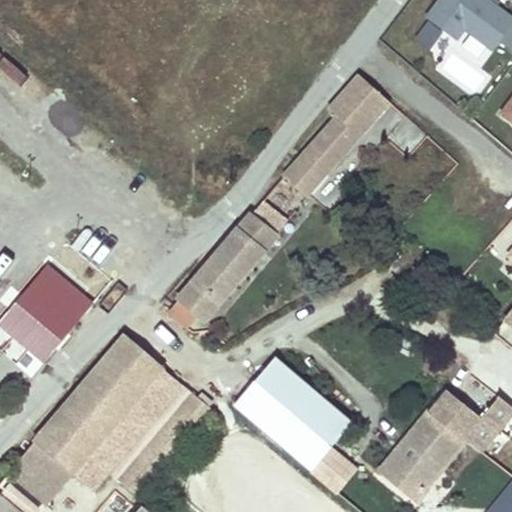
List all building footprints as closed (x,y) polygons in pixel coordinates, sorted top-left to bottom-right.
[(439,0),(427,17),(457,40),(465,29),(494,50),(500,42),(511,50),(511,17),(497,6),(500,2),(496,0),(439,0)] [(440,31),(428,23),(416,38),(429,47),(440,31)] [(306,197),(389,102),(358,76),(328,110),(336,117),(283,177),(306,197)] [(511,99),(501,114),(511,121),(511,99)] [(289,219),(264,198),(249,215),(274,236),(289,219)] [(473,222),(497,234),(507,214),(484,202),(473,222)] [(203,319),(274,236),(249,215),(178,298),(203,319)] [(511,223),(489,247),(501,258),(511,246),(511,223)] [(0,322),(37,355),(85,301),(45,266),(0,317),(0,322)] [(484,304),(489,298),(482,292),(477,298),(484,304)] [(183,386),(125,336),(7,475),(45,507),(71,476),(92,493),(183,386)] [(356,425),(277,361),(236,411),(315,475),(335,451),(356,425)] [(424,490),(466,440),(465,440),(481,421),(480,421),(445,392),(381,470),(420,502),(428,492),(424,490)] [(195,396),(120,483),(135,496),(210,409),(195,396)] [(481,453),(511,415),(511,409),(498,398),(480,421),(481,421),(465,440),(466,440),(481,453)] [(351,511),(247,426),(235,430),(224,433),(207,446),(189,467),(183,499),(199,511),(351,511)] [(335,451),(315,475),(339,495),(359,471),(335,451)] [(511,511),(511,483),(488,511),(511,511)] [(101,509),(104,511),(134,511),(135,511),(117,493),(101,509)] [(19,511),(0,495),(0,511),(19,511)]
